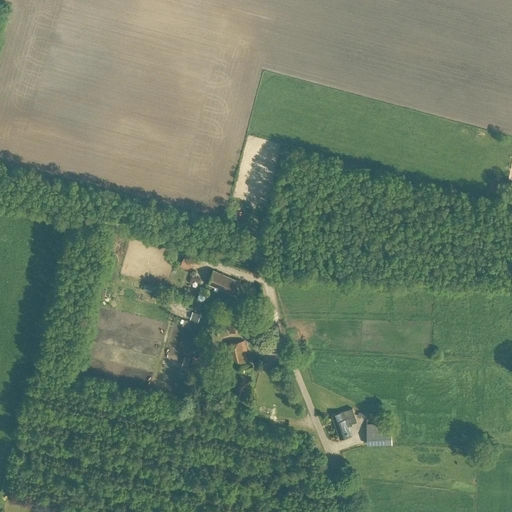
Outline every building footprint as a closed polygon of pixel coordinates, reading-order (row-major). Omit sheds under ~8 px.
[(182,260),(197,267),(201,259),(185,252),(182,260)] [(237,281),(236,281),(213,272),(208,284),(231,294),(232,295),(237,281)] [(238,309),(225,312),(230,332),(243,329),(238,309)] [(230,367),(248,363),(245,351),(246,351),(244,340),(225,345),(230,367)] [(186,373),(190,357),(184,356),(180,372),(186,373)] [(198,379),(200,369),(193,368),(191,378),(198,379)] [(349,424),(356,422),(352,408),(332,414),(339,438),(352,434),(349,424)] [(367,444),(391,443),(391,431),(379,431),(378,423),(366,424),(367,444)]
